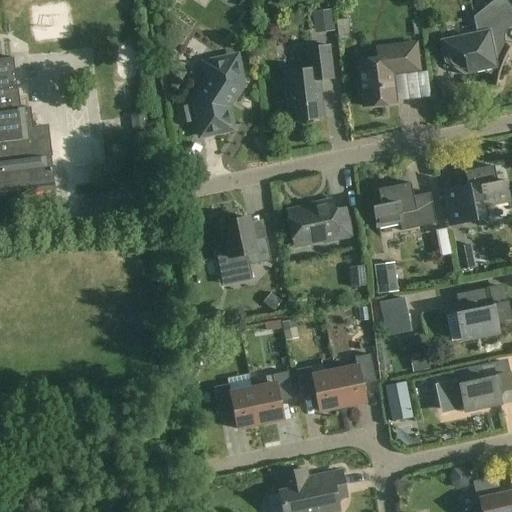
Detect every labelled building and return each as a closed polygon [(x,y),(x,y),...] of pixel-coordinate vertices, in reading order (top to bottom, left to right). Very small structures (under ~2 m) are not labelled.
[(511,7),(506,0),(494,0),(473,17),(476,32),(439,40),(444,63),(464,76),(500,68),(498,74),(497,77),(496,83),(495,86),(497,86),(497,83),(498,79),(499,76),(500,72),(502,66),(505,59),(507,56),(510,49),(511,45),(511,7)] [(419,70),(416,44),(377,49),(378,60),(358,62),(364,107),(395,103),(391,74),(419,70)] [(334,79),(330,46),(305,49),(307,70),(284,73),(289,122),(324,118),(320,80),(334,79)] [(241,81),(236,57),(205,64),(208,79),(193,101),(201,136),(215,133),(215,134),(232,131),(227,104),(231,96),(237,95),(240,90),(239,81),(241,81)] [(0,196),(56,190),(49,136),(34,138),(30,107),(20,109),(14,58),(0,59),(0,196)] [(126,108),(134,108),(133,86),(125,87),(126,108)] [(418,126),(410,126),(410,135),(427,136),(427,116),(418,116),(418,126)] [(448,226),(461,223),(489,217),(487,207),(509,202),(505,181),(497,182),(493,166),(465,172),(468,185),(441,191),(448,226)] [(413,197),(410,183),(378,190),(382,206),(370,208),(374,227),(393,223),(394,225),(416,221),(417,228),(436,224),(430,193),(413,197)] [(334,210),(332,200),(315,203),(315,207),(287,213),(294,245),(323,239),(323,235),(337,232),(339,240),(352,237),(346,208),(334,210)] [(253,241),(248,218),(222,223),(226,244),(214,246),(223,286),(252,280),(249,266),(271,261),(266,238),(253,241)] [(440,232),(447,258),(457,255),(450,229),(440,232)] [(464,229),(454,232),(458,248),(468,246),(464,229)] [(382,293),(401,292),(399,264),(380,265),(382,293)] [(508,318),(502,287),(458,296),(461,313),(457,314),(462,340),(497,333),(495,320),(508,318)] [(410,330),(403,297),(379,302),(386,335),(410,330)] [(335,371),(342,407),(366,402),(366,400),(365,401),(362,385),(376,382),(370,355),(355,358),(357,367),(335,371)] [(511,388),(505,362),(459,372),(462,384),(459,385),(465,411),(500,404),(497,391),(511,388)] [(342,407),(335,371),(313,376),(311,367),(296,370),(301,397),(315,394),(319,410),(318,411),(318,412),(342,407)] [(274,384),(252,389),(260,424),(283,419),(283,418),(282,418),(279,402),(293,399),(287,372),(272,375),(274,384)] [(260,424),(252,389),(230,393),(228,385),(213,388),(219,415),(233,412),(236,428),(235,428),(236,429),(260,424)] [(406,385),(386,389),(393,424),(413,420),(406,385)] [(307,479),(305,469),(280,474),(284,492),(279,493),(282,511),(332,511),(339,511),(336,498),(346,496),(341,472),(307,479)] [(511,511),(511,488),(498,492),(499,496),(480,500),(482,511),(511,511)]
